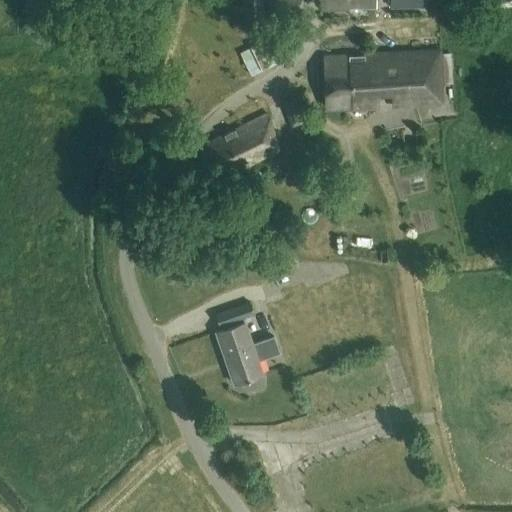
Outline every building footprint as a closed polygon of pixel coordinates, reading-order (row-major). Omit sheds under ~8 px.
[(263,0),(242,0),(244,18),(265,17),(263,0)] [(272,16),(302,15),(301,0),(265,0),(266,15),(272,15),(272,16)] [(247,80),(272,71),(263,46),(238,55),(247,80)] [(324,56),(326,108),(380,106),(379,91),(393,91),(393,105),(443,103),(440,49),(363,53),(363,54),(324,56)] [(457,74),(460,92),(472,90),(469,72),(457,74)] [(511,93),(499,93),(498,105),(511,105),(511,93)] [(137,114),(140,109),(131,104),(128,109),(137,114)] [(225,174),(281,147),(264,114),(204,144),(225,174)] [(400,123),(406,137),(419,131),(413,118),(400,123)] [(424,163),(394,170),(410,239),(440,232),(424,163)] [(356,176),(341,177),(343,197),(358,196),(356,176)] [(387,222),(385,210),(357,215),(355,205),(338,208),(342,227),(372,222),(373,224),(387,222)] [(219,326),(250,315),(254,314),(250,300),(214,312),(219,326)] [(245,321),(221,329),(216,331),(234,383),(262,373),(257,358),(278,351),(273,335),(252,342),(245,321)] [(398,444),(306,470),(317,511),(346,511),(412,493),(398,444)]
